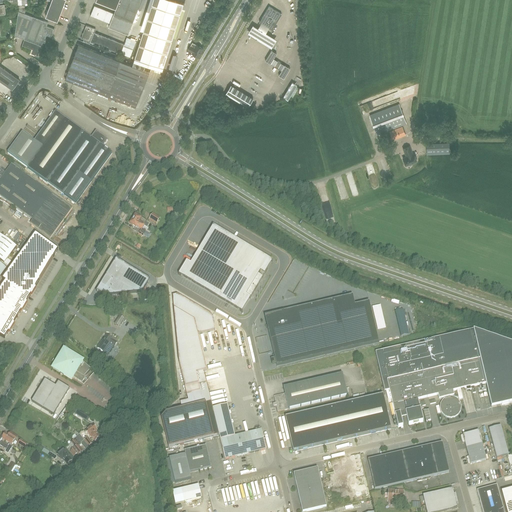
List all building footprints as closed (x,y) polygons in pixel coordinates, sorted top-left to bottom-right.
[(27,7),(28,8),(27,0),(0,0),(5,0),(5,2),(19,8),(25,11),(27,7)] [(51,0),(46,16),(57,21),(64,0),(51,0)] [(118,0),(116,8),(114,13),(133,21),(138,8),(141,0),(118,0)] [(173,0),(152,0),(133,61),(151,67),(162,70),(183,3),(173,0)] [(94,5),(90,15),(110,23),(109,27),(128,34),(133,21),(114,13),(94,5)] [(261,23),(268,27),(268,28),(272,30),(281,14),(269,6),(259,22),(261,23)] [(24,13),(25,11),(19,8),(14,36),(24,39),(22,44),(33,49),(32,52),(33,54),(38,55),(39,51),(39,50),(40,46),(41,46),(43,42),(44,43),(46,39),(44,38),(45,35),(51,37),(54,29),(46,26),(48,22),(24,13)] [(268,27),(261,23),(258,28),(265,33),(268,28),(268,27)] [(131,56),(136,39),(127,37),(125,42),(95,33),(96,28),(86,25),(82,38),(84,39),(83,42),(87,43),(88,40),(96,43),(95,46),(99,47),(100,46),(131,56)] [(256,27),(252,25),(247,33),(253,37),(263,43),(271,48),(276,39),(270,36),(265,33),(258,28),(256,27)] [(203,49),(193,43),(188,50),(192,53),(198,57),(203,49)] [(78,45),(65,79),(135,107),(151,67),(133,61),(132,66),(78,45)] [(270,64),(273,59),(276,54),(271,50),(265,61),(270,64)] [(175,69),(179,55),(174,53),(170,67),(175,69)] [(0,80),(12,90),(19,80),(0,66),(0,80)] [(285,66),(281,71),(278,76),(284,79),(290,69),(285,66)] [(231,85),(225,93),(248,107),(253,99),(231,85)] [(377,135),(406,124),(399,104),(369,115),(377,135)] [(55,113),(36,140),(44,146),(62,159),(45,182),(76,204),(112,154),(102,147),(107,140),(96,132),(91,138),(55,113)] [(393,140),(405,135),(402,127),(389,132),(393,140)] [(44,146),(36,140),(34,142),(22,134),(7,154),(27,168),(27,169),(45,182),(62,159),(44,146)] [(406,157),(403,158),(406,166),(417,161),(414,154),(413,154),(410,146),(403,149),(406,157)] [(72,209),(17,169),(19,166),(13,162),(11,165),(11,164),(5,173),(0,169),(0,196),(32,220),(29,224),(50,239),(72,209)] [(101,181),(94,191),(99,194),(105,184),(101,181)] [(160,218),(152,213),(149,220),(156,224),(160,218)] [(135,215),(134,217),(133,217),(131,219),(147,228),(147,227),(144,225),(146,222),(141,219),(141,218),(135,215)] [(147,228),(131,219),(131,220),(131,221),(130,224),(136,228),(136,227),(141,230),(138,234),(143,236),(147,229),(147,228)] [(268,259),(213,226),(191,264),(183,277),(238,309),(245,297),(250,299),(267,270),(263,267),(268,259)] [(0,336),(4,339),(8,334),(7,334),(8,332),(9,333),(15,324),(13,324),(14,322),(20,313),(20,312),(21,311),(22,312),(27,303),(26,302),(27,301),(30,296),(30,295),(32,296),(36,289),(35,288),(36,287),(39,282),(39,281),(53,259),(53,257),(53,258),(58,250),(35,234),(2,280),(5,282),(0,288),(0,336)] [(0,260),(4,263),(16,247),(0,235),(0,260)] [(96,292),(104,296),(142,292),(148,283),(122,267),(124,264),(116,259),(96,292)] [(273,261),(268,259),(263,267),(267,270),(273,261)] [(182,276),(183,277),(191,264),(186,261),(179,274),(182,276)] [(166,413),(161,418),(168,450),(219,438),(213,410),(206,383),(204,372),(207,371),(198,335),(215,331),(211,315),(177,295),(172,297),(179,363),(185,388),(186,394),(188,401),(180,402),(182,409),(166,413)] [(369,302),(355,306),(352,296),(284,312),(264,316),(268,331),(276,367),(278,367),(379,343),(369,302)] [(242,312),(250,299),(245,297),(238,309),(239,310),(242,312)] [(396,311),(401,337),(409,335),(404,309),(396,311)] [(114,324),(119,327),(125,319),(119,316),(114,324)] [(511,343),(473,330),(380,352),(389,391),(395,415),(399,428),(403,427),(401,418),(407,417),(409,425),(423,422),(420,409),(418,400),(438,395),(439,395),(440,399),(444,398),(444,399),(442,400),(440,404),(440,408),(441,412),(443,415),(447,418),(451,418),(455,417),(458,415),(461,411),(461,407),(460,403),(458,400),(454,397),(450,397),(454,396),(453,392),(465,389),(466,391),(471,390),(470,387),(485,384),(496,382),(501,406),(511,402),(511,343)] [(97,348),(103,352),(103,353),(108,356),(117,343),(112,340),(112,339),(106,335),(97,348)] [(89,368),(65,347),(52,368),(71,380),(73,378),(82,383),(85,378),(81,375),(82,374),(83,374),(89,368)] [(342,374),(283,388),(285,394),(274,397),(275,403),(274,404),(275,407),(276,407),(278,412),(347,396),(342,374)] [(40,389),(32,402),(53,415),(69,389),(58,383),(56,387),(49,383),(50,383),(45,380),(39,389),(40,389)] [(383,395),(285,418),(293,452),(391,429),(383,395)] [(219,438),(220,440),(235,436),(227,406),(213,410),(219,438)] [(74,414),(87,422),(91,416),(77,408),(74,414)] [(57,422),(55,425),(54,426),(61,431),(66,425),(62,422),(60,424),(57,422)] [(95,442),(99,439),(99,438),(100,437),(95,432),(97,430),(93,425),(85,431),(89,437),(90,436),(95,442)] [(501,426),(489,429),(496,459),(508,455),(501,426)] [(235,436),(220,440),(225,460),(266,450),(261,430),(235,436)] [(466,448),(482,444),(478,431),(465,435),(465,434),(461,435),(460,437),(462,444),(464,443),(466,448)] [(9,435),(5,433),(5,434),(3,433),(1,437),(2,438),(2,439),(12,445),(14,441),(15,441),(18,437),(10,432),(9,435)] [(84,441),(84,440),(79,434),(73,440),(74,441),(71,443),(75,448),(72,451),(68,446),(66,448),(70,453),(73,457),(76,455),(77,456),(83,451),(79,446),(81,445),(85,449),(88,447),(83,441),(84,441)] [(2,439),(0,437),(0,445),(6,449),(4,452),(9,454),(13,447),(8,444),(8,446),(0,441),(2,439)] [(88,447),(91,444),(92,443),(87,437),(84,440),(84,441),(83,441),(88,447)] [(410,451),(403,452),(410,482),(417,480),(417,482),(431,479),(430,477),(449,473),(442,443),(423,448),(423,446),(409,449),(410,451)] [(482,444),(466,448),(468,457),(466,457),(468,464),(469,465),(473,464),(486,460),(482,444)] [(191,479),(189,473),(211,468),(206,446),(184,452),(185,455),(169,459),(175,483),(191,479)] [(72,460),(65,452),(62,449),(56,454),(61,460),(62,459),(67,465),(72,460)] [(404,483),(410,482),(403,452),(392,455),(392,453),(377,456),(378,458),(368,460),(375,490),(404,483)] [(11,473),(13,468),(15,465),(11,462),(6,470),(11,473)] [(317,469),(294,474),(302,511),(305,511),(326,507),(317,469)] [(262,480),(264,494),(271,493),(269,479),(262,480)] [(246,498),(260,496),(258,482),(243,485),(246,498)] [(503,511),(497,485),(477,491),(482,511),(503,511)] [(175,503),(184,500),(184,502),(201,498),(198,486),(173,492),(175,503)] [(506,511),(511,511),(511,488),(501,492),(506,511)] [(452,489),(423,496),(426,511),(441,511),(457,509),(456,504),(458,503),(455,493),(453,494),(452,489)] [(388,490),(388,502),(392,502),(391,505),(395,506),(396,502),(403,503),(403,491),(396,490),(388,490)] [(417,511),(421,511),(420,502),(412,502),(413,508),(417,508),(417,511)]
